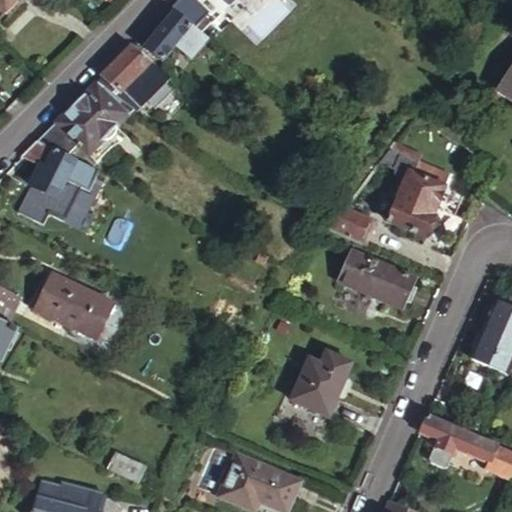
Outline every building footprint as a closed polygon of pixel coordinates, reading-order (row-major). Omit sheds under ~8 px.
[(27,0),(0,0),(0,17),(4,22),(27,0)] [(215,6),(207,0),(183,0),(202,19),(215,6)] [(217,0),(229,11),(239,0),(217,0)] [(197,32),(179,17),(146,50),(164,66),(180,50),(197,32)] [(197,32),(180,50),(194,63),(212,44),(197,32)] [(133,50),(96,86),(130,107),(141,114),(173,82),(133,50)] [(511,63),(494,93),(511,105),(511,63)] [(96,86),(37,145),(59,156),(70,145),(82,154),(130,107),(96,86)] [(424,153),(395,141),(385,155),(395,160),(399,158),(400,158),(403,160),(403,162),(403,164),(400,168),(400,169),(401,170),(402,171),(411,174),(408,181),(401,178),(397,188),(394,187),(385,210),(392,213),(390,220),(428,235),(437,215),(433,213),(451,172),(422,159),(424,153)] [(92,172),(59,156),(37,145),(22,161),(41,170),(32,190),(50,198),(59,179),(83,191),(92,172)] [(362,167),(348,155),(340,163),(356,175),(362,167)] [(347,208),(331,229),(364,244),(375,220),(347,208)] [(417,278),(352,249),(339,278),(405,307),(417,278)] [(113,304),(53,275),(38,308),(98,336),(113,304)] [(0,321),(10,326),(22,302),(0,291),(0,321)] [(511,364),(511,306),(495,300),(471,357),(508,373),(511,364)] [(17,329),(10,326),(0,321),(0,360),(1,361),(17,329)] [(354,361),(322,347),(317,358),(309,355),(292,398),(331,415),(354,361)] [(511,449),(429,414),(420,433),(433,438),(429,444),(438,447),(433,458),(435,463),(445,468),(451,465),(458,449),(492,464),(489,470),(511,479),(511,449)] [(287,511),(301,481),(236,453),(219,495),(243,506),(247,496),(287,511)] [(109,472),(137,482),(142,467),(114,457),(109,472)] [(62,487),(41,481),(31,511),(99,511),(104,495),(63,483),(62,487)] [(415,511),(391,501),(386,511),(415,511)]
